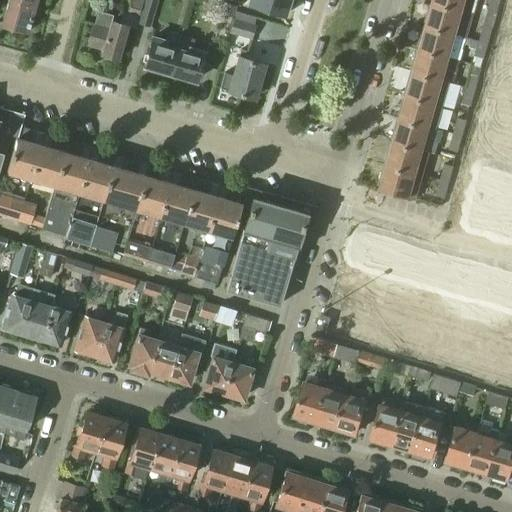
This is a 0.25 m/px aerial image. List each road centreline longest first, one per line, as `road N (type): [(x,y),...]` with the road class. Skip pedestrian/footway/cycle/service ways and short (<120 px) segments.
road 1 (residential): [(262,438),(504,511)]
road 2 (residential): [(262,438),(329,202)]
road 3 (residential): [(273,155),(46,84)]
road 4 (residential): [(68,380),(262,438)]
road 5 (residential): [(511,252),(329,202)]
road 6 (residential): [(338,173),(388,0)]
road 7 (residential): [(320,0),(273,155)]
road 8 (residential): [(30,511),(68,380)]
